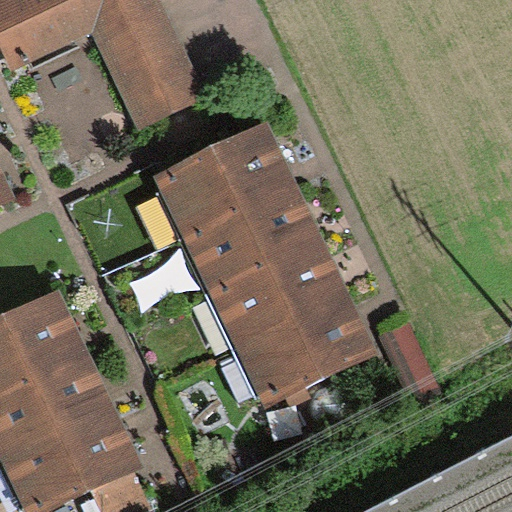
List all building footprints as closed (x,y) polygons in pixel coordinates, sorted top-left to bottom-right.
[(157,5),(167,0),(0,0),(0,43),(15,74),(91,37),(136,130),(203,98),(157,5)] [(295,187),(264,124),(153,179),(184,242),(295,187)] [(0,207),(14,200),(0,169),(0,207)] [(322,240),(295,187),(184,242),(210,295),(322,240)] [(350,296),(322,240),(210,295),(237,351),(350,296)] [(0,399),(91,357),(61,291),(0,318),(0,399)] [(379,355),(350,296),(237,351),(265,410),(379,355)] [(117,409),(91,357),(0,399),(0,460),(1,463),(117,409)] [(117,409),(1,463),(24,511),(43,511),(91,489),(102,511),(105,511),(143,494),(132,471),(143,465),(117,409)]
